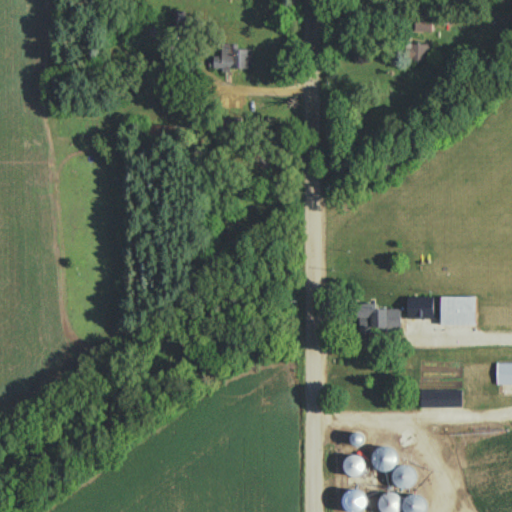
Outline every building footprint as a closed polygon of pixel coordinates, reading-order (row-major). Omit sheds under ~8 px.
[(431,35),(433,17),(417,16),(415,33),(431,35)] [(252,71),(252,47),(222,47),(222,59),(214,59),(214,71),(252,71)] [(409,47),(409,65),(433,65),(433,47),(409,47)] [(177,129),(144,129),(144,142),(177,142),(177,129)] [(442,328),(477,328),(477,299),(442,299),(442,328)] [(378,306),(358,307),(358,334),(402,334),(401,311),(378,311),(378,306)] [(496,387),(511,386),(511,365),(496,365),(496,387)] [(420,393),(420,411),(462,411),(462,393),(420,393)] [(354,479),(367,472),(359,457),(346,464),(354,479)] [(403,493),(418,481),(408,467),(393,479),(403,493)] [(351,493),(347,511),(349,511),(365,511),(368,497),(351,493)] [(402,511),(402,496),(382,496),(382,511),(402,511)] [(407,511),(428,511),(428,499),(407,499),(407,511)]
